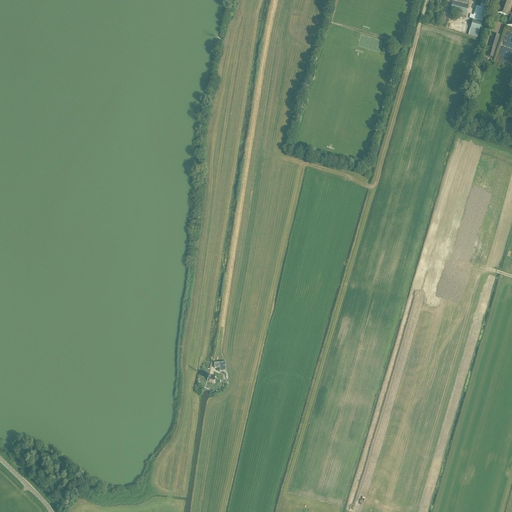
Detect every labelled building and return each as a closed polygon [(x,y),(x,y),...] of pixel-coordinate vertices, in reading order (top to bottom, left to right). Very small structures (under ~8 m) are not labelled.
[(482,22),(487,5),(488,0),(481,0),(481,3),(480,7),(476,6),(473,15),(470,14),(469,18),(482,22)] [(511,0),(501,0),(497,12),(501,14),(507,16),(510,16),(507,25),(511,26),(511,10),(511,13),(508,12),(511,0)] [(465,15),(468,6),(453,1),(450,11),(449,13),(453,14),(453,11),(465,15)] [(477,38),(481,23),(473,20),(468,35),(477,38)] [(489,47),(486,56),(492,58),(495,49),(499,35),(493,33),(489,47)] [(386,44),(384,50),(392,52),(394,46),(386,44)] [(226,371),(226,363),(214,363),(215,368),(219,368),(220,372),(226,371)] [(215,384),(216,376),(209,375),(207,382),(215,384)]
